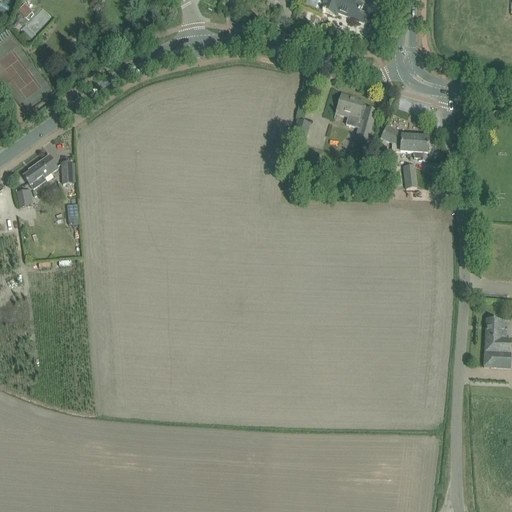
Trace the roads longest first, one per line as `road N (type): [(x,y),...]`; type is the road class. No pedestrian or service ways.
road 1 (unclassified): [(455,474),(463,228),(441,87)]
road 2 (tertiary): [(196,45),(134,63),(0,158)]
road 3 (tertiary): [(407,66),(374,75),(254,45),(196,45)]
